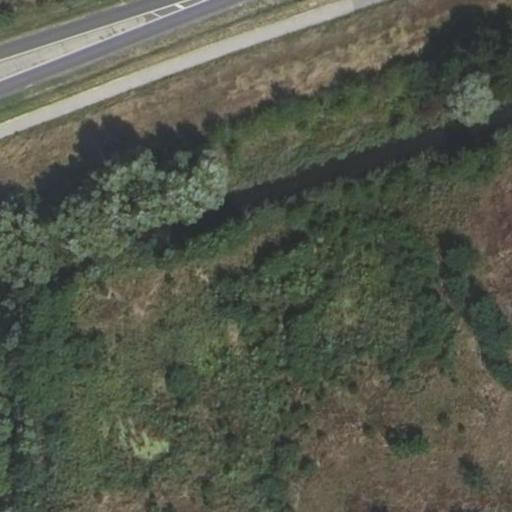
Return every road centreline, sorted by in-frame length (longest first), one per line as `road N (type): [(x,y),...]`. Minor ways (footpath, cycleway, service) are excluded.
road 1 (secondary): [(0,90),(219,0)]
road 2 (secondary): [(179,0),(0,53)]
